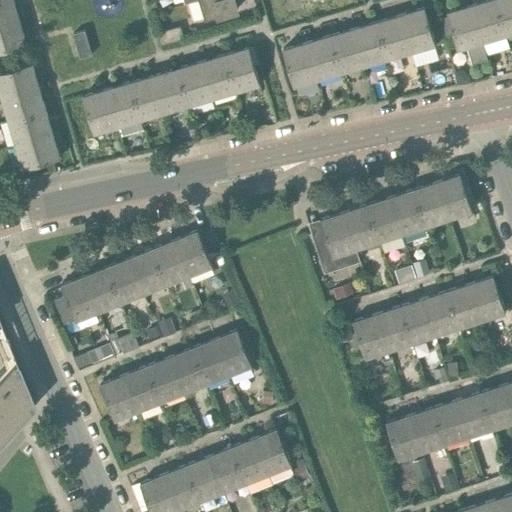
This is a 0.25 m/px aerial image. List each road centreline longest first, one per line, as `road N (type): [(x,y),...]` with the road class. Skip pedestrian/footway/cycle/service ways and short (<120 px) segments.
road 1 (residential): [(0,219),(481,113)]
road 2 (residential): [(110,511),(0,255)]
